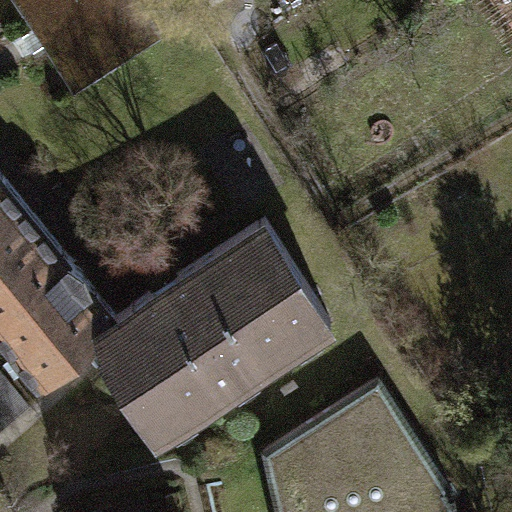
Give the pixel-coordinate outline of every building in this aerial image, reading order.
[(75,84),(159,30),(139,0),(20,0),(43,36),(75,84)] [(0,168),(0,214),(23,196),(0,168)] [(23,196),(0,214),(0,331),(39,378),(92,335),(119,313),(23,196)] [(105,353),(158,428),(329,316),(265,214),(135,302),(119,313),(92,335),(105,353)] [(0,425),(27,403),(0,370),(0,425)] [(380,371),(262,444),(276,511),(456,511),(450,485),(380,371)]
